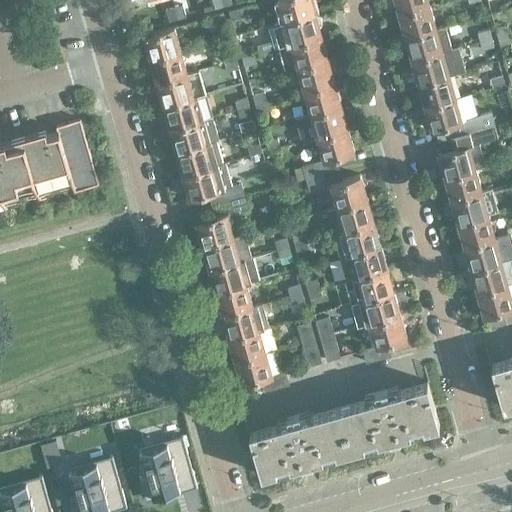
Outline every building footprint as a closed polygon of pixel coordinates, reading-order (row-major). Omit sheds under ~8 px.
[(224,6),(222,0),(212,0),(215,8),(224,6)] [(280,0),(286,20),(315,11),(312,0),(280,0)] [(395,0),(397,6),(398,6),(400,13),(399,13),(430,5),(429,0),(395,0)] [(183,5),(175,7),(178,19),(187,16),(183,5)] [(430,5),(399,13),(399,14),(400,14),(402,21),(401,21),(405,36),(437,27),(431,6),(431,5),(430,5)] [(178,19),(175,7),(166,9),(170,21),(178,19)] [(241,8),(228,11),(231,20),(244,17),(241,8)] [(286,20),(269,24),(276,48),(280,46),(292,43),(321,35),(320,33),(319,28),(320,27),(319,26),(322,23),(322,20),(321,17),(319,14),(316,13),(315,11),(286,20)] [(214,24),(225,21),(226,21),(223,12),(212,16),(214,24)] [(508,24),(496,28),(498,35),(510,32),(508,24)] [(145,34),(143,35),(144,36),(145,36),(147,42),(146,43),(150,58),(150,59),(182,50),(175,27),(175,26),(157,31),(156,31),(145,34)] [(437,27),(405,36),(406,37),(410,53),(411,52),(413,59),(452,48),(446,26),(437,28),(437,27)] [(478,32),(480,40),(492,37),(490,29),(478,32)] [(511,40),(511,38),(510,32),(498,35),(501,44),(511,40)] [(292,43),(280,46),(287,70),(298,66),(328,58),(324,43),(324,42),(323,43),(322,38),(321,35),(292,43)] [(494,46),(492,37),(480,40),(483,49),(494,46)] [(240,49),(243,57),(254,54),(252,46),(240,49)] [(413,59),(412,59),(412,60),(413,60),(415,67),(414,67),(419,83),(450,74),(444,52),(453,49),(452,48),(413,59)] [(182,50),(150,59),(155,74),(156,74),(157,81),(157,82),(158,82),(188,73),(182,50)] [(223,54),(225,62),(237,59),(234,51),(223,54)] [(257,63),(254,54),(243,57),(245,66),(257,63)] [(328,58),(298,66),(304,88),(305,89),(334,81),(333,79),(332,74),(333,74),(328,58)] [(239,68),(237,59),(225,62),(227,71),(239,68)] [(188,73),(158,82),(160,89),(159,89),(163,105),(195,96),(206,93),(199,70),(196,71),(188,73)] [(450,74),(419,83),(423,99),(424,98),(426,105),(425,105),(425,106),(426,106),(457,97),(456,97),(450,75),(450,74)] [(494,87),(505,84),(503,75),(491,78),(494,87)] [(334,81),(305,89),(311,112),(311,113),(341,104),(337,88),(336,89),(334,82),(335,82),(335,81),(334,81)] [(254,95),(256,104),(268,100),(265,92),(254,95)] [(195,96),(163,105),(168,120),(168,121),(169,120),(170,125),(170,127),(170,128),(201,119),(212,116),(206,93),(195,96)] [(236,100),(238,109),(250,105),(248,97),(236,100)] [(457,97),(426,106),(427,108),(428,113),(427,113),(432,130),(436,128),(439,140),(454,136),(495,124),(492,111),(463,119),(457,97)] [(256,104),(258,112),(270,109),(268,100),(256,104)] [(341,104),(311,113),(317,135),(318,136),(348,128),(348,127),(347,127),(345,120),(346,120),(341,104)] [(252,114),(250,105),(238,109),(240,117),(252,114)] [(201,119),(170,128),(171,128),(171,130),(173,135),(172,135),(176,151),(208,142),(217,140),(219,139),(212,116),(201,119)] [(0,210),(5,210),(6,209),(40,200),(41,199),(75,190),(82,188),(87,186),(99,183),(80,118),(56,125),(58,131),(47,134),(46,128),(0,140),(0,210)] [(253,119),(239,123),(241,133),(256,129),(253,119)] [(440,152),(438,152),(439,154),(439,153),(440,155),(441,160),(440,160),(441,161),(445,175),(477,166),(485,164),(479,142),(498,137),(494,125),(495,125),(495,124),(454,136),(439,140),(442,151),(440,152)] [(324,158),(303,164),(307,177),(339,168),(338,167),(335,158),(336,158),(335,157),(355,151),(350,135),(349,135),(347,128),(348,128),(318,136),(324,158)] [(269,149),(270,149),(280,146),(278,138),(267,141),(269,149)] [(208,142),(176,151),(181,167),(182,167),(183,173),(183,174),(214,165),(223,163),(217,140),(208,142)] [(251,155),(263,151),(260,143),(249,146),(251,155)] [(214,165),(183,174),(184,174),(186,181),(185,181),(189,198),(209,192),(209,194),(210,194),(212,203),(212,204),(245,195),(241,182),(221,188),(215,166),(214,165)] [(477,166),(445,175),(445,176),(449,192),(450,192),(452,198),(483,190),(477,167),(477,166)] [(339,168),(307,177),(310,189),(331,184),(337,205),(338,206),(338,207),(368,198),(364,182),(363,182),(361,176),(362,175),(361,174),(359,175),(342,180),(342,178),(341,178),(338,169),(339,169),(339,168)] [(454,208),(450,209),(454,222),(457,221),(458,222),(489,213),(499,210),(492,187),(483,190),(452,198),(452,199),(451,199),(452,200),(454,207),(454,208)] [(198,220),(196,221),(196,222),(197,222),(199,229),(198,229),(203,245),(234,236),(234,235),(228,213),(248,207),(245,195),(212,204),(212,205),(213,204),(215,214),(215,215),(198,220)] [(338,207),(328,209),(335,232),(344,230),(375,221),(374,221),(372,214),(368,198),(338,207)] [(489,213),(458,222),(462,239),(463,238),(465,245),(496,236),(489,213)] [(375,221),(344,230),(351,252),(351,253),(381,244),(377,228),(376,229),(374,222),(375,222),(375,221)] [(304,230),(293,234),(292,234),(295,243),(307,239),(304,230)] [(234,236),(203,245),(207,261),(208,260),(210,267),(241,259),(234,236)] [(465,245),(464,245),(465,246),(467,253),(466,253),(471,268),(502,259),(496,237),(496,236),(465,245)] [(275,240),(278,248),(289,245),(287,237),(275,240)] [(309,248),(307,239),(295,243),(297,252),(309,248)] [(381,244),(351,253),(357,274),(357,275),(357,276),(388,268),(387,267),(385,260),(381,244)] [(292,254),(289,245),(278,248),(280,258),(292,254)] [(241,259),(210,267),(212,278),(210,280),(209,283),(210,286),(212,288),(215,289),(216,291),(247,282),(259,279),(252,256),(241,259)] [(502,259),(471,268),(475,285),(476,284),(478,291),(508,283),(511,281),(511,258),(511,256),(502,259)] [(357,276),(346,279),(352,302),(364,299),(394,291),(390,275),(389,275),(387,270),(387,268),(388,268),(357,276)] [(306,281),(309,289),(320,286),(318,278),(306,281)] [(247,282),(216,291),(220,307),(221,307),(223,313),(222,314),(254,305),(247,283),(247,282)] [(288,286),(291,294),(302,291),(300,283),(288,286)] [(478,291),(477,291),(478,292),(480,299),(484,316),(503,310),(511,307),(511,296),(509,285),(508,283),(478,291)] [(311,298),(312,297),(323,294),(320,286),(309,289),(311,298)] [(293,303),(305,300),(302,291),(291,294),(293,303)] [(364,299),(352,302),(359,325),(371,322),(400,314),(399,311),(398,307),(398,306),(394,291),(364,299)] [(254,305),(222,314),(223,314),(225,321),(224,321),(229,337),(260,328),(260,329),(269,326),(263,303),(254,305)] [(511,307),(503,310),(507,322),(511,320),(511,307)] [(400,314),(371,322),(377,345),(377,346),(388,343),(397,340),(397,341),(398,341),(398,340),(407,337),(403,321),(402,321),(400,314)] [(330,315),(318,319),(317,319),(319,328),(332,324),(330,315)] [(298,325),(300,333),(313,329),(311,321),(298,325)] [(341,356),(332,324),(319,328),(328,360),(330,359),(330,358),(339,356),(339,357),(341,356)] [(260,328),(229,337),(233,353),(234,353),(236,360),(235,360),(267,351),(266,351),(260,329),(260,328)] [(322,362),(313,329),(300,333),(310,365),(311,365),(311,364),(321,362),(322,362)] [(377,345),(363,349),(363,350),(364,351),(364,350),(367,360),(366,360),(367,362),(391,355),(391,354),(388,343),(377,346),(377,345)] [(267,351),(235,360),(235,361),(236,360),(238,367),(237,367),(242,384),(251,381),(252,382),(253,382),(253,381),(261,378),(262,379),(273,375),(273,374),(267,352),(267,351)] [(511,403),(511,357),(509,359),(509,358),(505,359),(505,360),(495,363),(495,362),(492,363),(504,406),(511,403)] [(273,375),(262,379),(264,389),(265,390),(289,384),(289,382),(288,382),(285,373),(286,373),(286,372),(286,371),(273,374),(273,375)] [(440,424),(436,413),(428,381),(424,382),(424,383),(415,385),(415,384),(411,386),(402,389),(401,388),(398,389),(398,390),(389,393),(388,392),(377,395),(377,396),(368,399),(367,398),(364,399),(364,400),(355,402),(354,402),(350,403),(350,404),(341,406),(341,405),(339,406),(351,449),(440,424)] [(351,449),(339,406),(337,407),(328,410),(327,409),(323,410),(323,411),(314,414),(314,413),(310,414),(310,415),(301,417),(289,420),(289,421),(280,423),(276,424),(267,427),(267,426),(262,427),(263,428),(253,431),(253,430),(250,431),(262,474),(351,449)] [(147,476),(139,478),(140,480),(146,501),(175,493),(174,487),(182,485),(183,489),(194,486),(194,487),(197,486),(184,438),(183,435),(180,435),(181,439),(140,451),(147,476)] [(55,440),(41,444),(48,468),(62,464),(55,440)] [(76,496),(69,498),(69,501),(72,511),(104,511),(103,507),(111,505),(112,509),(123,506),(124,507),(127,506),(113,458),(112,454),(109,455),(110,459),(69,470),(76,496)] [(0,493),(5,511),(52,511),(42,474),(39,475),(40,479),(0,489),(0,493)] [(57,504),(69,501),(69,498),(65,484),(53,488),(57,504)]
